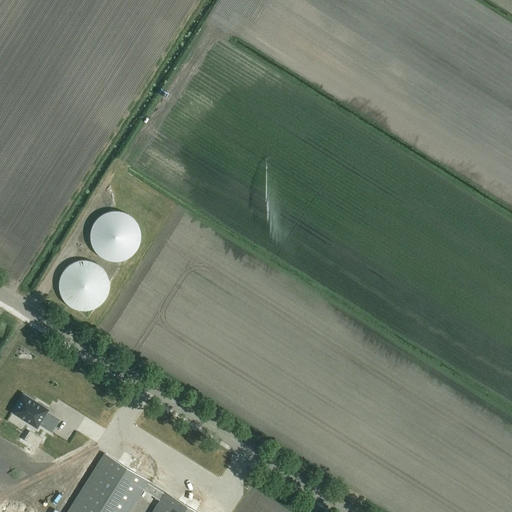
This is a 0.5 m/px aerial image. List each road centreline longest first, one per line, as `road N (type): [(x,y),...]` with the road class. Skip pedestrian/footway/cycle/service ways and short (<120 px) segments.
road 1 (unclassified): [(347,511),(0,293)]
road 2 (track): [(194,0),(5,297)]
